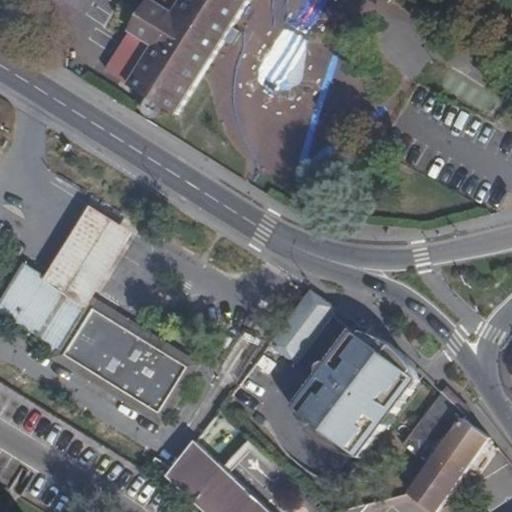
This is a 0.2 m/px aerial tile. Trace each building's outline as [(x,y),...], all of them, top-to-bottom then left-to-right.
[(0,0),(0,32),(10,38),(17,25),(24,29),(35,11),(29,8),(33,0),(0,0)] [(204,73),(249,0),(151,0),(108,69),(161,103),(178,114),(204,73)] [(91,210),(48,278),(68,291),(92,305),(93,302),(133,237),(91,210)] [(68,291),(48,278),(47,281),(24,267),(0,305),(0,315),(37,339),(68,291)] [(339,309),(310,290),(270,344),(297,364),(339,309)] [(57,352),(56,354),(159,419),(190,371),(90,308),(92,305),(68,291),(37,339),(57,352)] [(162,430),(200,370),(93,302),(92,305),(90,308),(190,371),(159,419),(56,354),(52,360),(162,430)] [(411,365),(404,356),(389,347),(377,341),(364,338),(354,336),(298,413),(304,424),(315,437),(328,447),(338,453),(349,456),(364,461),(410,399),(420,384),(415,372),(411,365)] [(196,511),(188,504),(166,487),(146,474),(82,433),(0,383),(0,482),(10,489),(23,468),(26,470),(28,471),(20,485),(25,489),(22,495),(24,497),(47,510),(49,511),(196,511)] [(469,417),(445,393),(405,448),(430,467),(466,421),(469,417)] [(430,467),(410,493),(409,495),(432,511),(436,511),(491,440),(466,421),(430,467)] [(250,511),(189,449),(168,476),(205,511),(250,511)]
